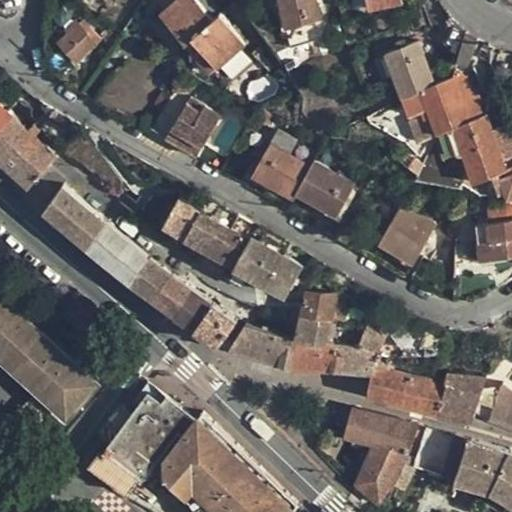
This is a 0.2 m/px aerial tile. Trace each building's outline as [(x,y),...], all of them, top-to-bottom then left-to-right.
[(181,0),(164,15),(213,74),(217,76),(220,77),(224,76),(231,70),(227,65),(249,47),(224,16),(216,22),(198,0),(181,0)] [(282,0),(289,29),(323,21),(318,0),(282,0)] [(404,0),(369,0),(371,11),(406,5),(404,0)] [(417,0),(422,11),(430,0),(417,0)] [(86,21),(62,43),(80,63),(104,41),(86,21)] [(469,37),(461,64),(471,66),(480,49),(480,41),(469,37)] [(389,56),(405,100),(407,99),(414,117),(426,112),(430,121),(423,124),(430,141),(440,137),(449,160),(466,153),(477,184),(510,172),(507,162),(511,160),(511,127),(497,133),(491,117),(473,124),(456,80),(439,87),(422,44),(389,56)] [(511,55),(503,54),(496,84),(510,87),(511,78),(511,55)] [(5,69),(0,73),(0,83),(10,73),(5,69)] [(115,78),(100,99),(121,113),(135,92),(115,78)] [(155,131),(199,158),(225,117),(193,98),(187,107),(174,99),(155,131)] [(0,157),(34,189),(61,159),(0,99),(0,157)] [(268,113),(263,122),(272,128),(277,118),(268,113)] [(61,114),(57,121),(75,133),(80,126),(61,114)] [(256,176),(297,200),(300,195),(340,218),(358,187),(316,162),(313,168),(274,145),(256,176)] [(239,151),(226,172),(243,182),(256,161),(239,151)] [(380,160),(375,171),(386,177),(392,166),(380,160)] [(123,274),(222,346),(240,322),(141,250),(69,189),(50,211),(123,274)] [(175,218),(169,228),(189,241),(186,247),(236,272),(238,268),(291,298),(307,268),(255,238),(254,241),(184,202),(179,210),(174,207),(171,215),(175,218)] [(405,208),(382,245),(417,266),(439,229),(405,208)] [(351,216),(336,240),(348,247),(362,223),(351,216)] [(469,243),(472,263),(511,256),(511,222),(480,228),(482,241),(469,243)] [(0,354),(43,393),(0,439),(0,474),(60,408),(74,420),(105,386),(0,291),(0,354)] [(373,398),(467,424),(477,419),(511,432),(511,371),(503,368),(488,387),(489,380),(449,377),(445,385),(379,368),(381,355),(391,338),(376,321),(371,327),(363,349),(331,345),(340,296),(312,294),(301,341),(249,327),(232,350),(294,369),(376,375),(373,398)] [(81,305),(70,317),(95,340),(106,330),(81,305)] [(104,454),(94,467),(115,483),(119,487),(128,477),(138,487),(182,429),(189,433),(199,419),(172,399),(167,405),(153,396),(140,414),(129,406),(98,449),(104,454)] [(429,430),(415,469),(445,479),(458,438),(429,430)] [(511,453),(473,440),(459,485),(494,493),(511,504),(511,453)] [(377,446),(360,483),(383,504),(406,471),(409,454),(377,446)]
